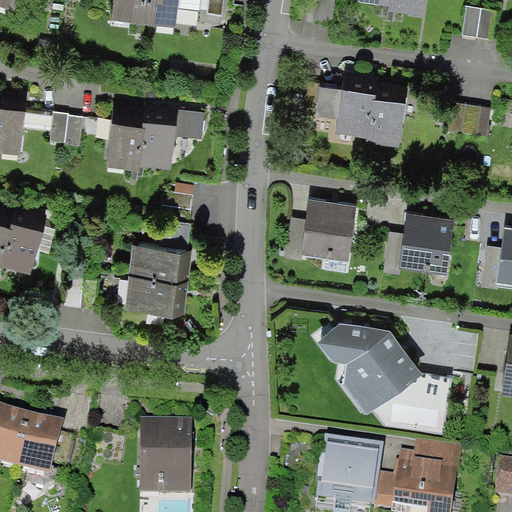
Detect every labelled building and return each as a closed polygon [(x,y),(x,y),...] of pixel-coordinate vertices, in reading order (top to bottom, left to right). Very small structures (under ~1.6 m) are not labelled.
[(109,0),(108,14),(137,17),(135,36),(153,38),(155,22),(172,23),(172,18),(223,23),(225,0),(109,0)] [(335,0),(317,0),(315,21),(332,23),(335,0)] [(389,0),(389,5),(388,11),(422,15),(423,0),(389,0)] [(499,11),(465,6),(461,35),(495,40),(499,11)] [(378,74),(345,69),(343,84),(338,119),(336,134),(367,138),(372,98),(375,99),(377,78),(378,74)] [(409,82),(377,78),(375,99),(372,98),(367,138),(366,143),(400,147),(409,82)] [(317,100),(321,81),(308,79),(305,98),(317,100)] [(338,119),(343,84),(321,81),(317,100),(315,116),(338,119)] [(0,149),(16,152),(23,123),(50,126),(49,139),(80,144),(84,115),(53,110),(50,113),(22,110),(29,92),(0,88),(0,149)] [(481,107),(449,102),(444,134),(476,139),(481,107)] [(107,105),(102,160),(136,163),(136,160),(168,163),(170,138),(201,140),(204,109),(141,104),(140,108),(107,105)] [(193,192),(162,189),(157,241),(130,238),(122,308),(180,314),(193,192)] [(356,205),(309,198),(306,219),(300,254),(302,254),(348,261),(356,205)] [(9,208),(0,205),(0,263),(29,271),(45,214),(10,205),(9,208)] [(402,234),(388,232),(382,273),(398,275),(398,269),(444,275),(452,220),(405,213),(402,234)] [(300,254),(306,219),(290,217),(284,258),(301,261),(302,254),(300,254)] [(511,228),(501,228),(499,248),(486,246),(481,288),(497,290),(498,283),(511,284),(511,228)] [(103,279),(67,274),(63,303),(98,309),(103,279)] [(338,322),(312,339),(328,362),(343,363),(342,378),(356,404),(372,411),(420,372),(385,330),(338,322)] [(511,333),(508,333),(498,393),(511,395),(511,333)] [(58,428),(0,412),(0,468),(29,476),(26,487),(47,493),(58,481),(47,470),(58,428)] [(190,422),(139,420),(136,490),(187,492),(190,422)] [(383,440),(325,432),(316,494),(376,502),(380,470),(383,440)] [(451,511),(461,443),(417,437),(415,450),(398,448),(395,472),(390,506),(390,510),(405,511),(451,511)] [(511,462),(500,461),(496,494),(511,496),(511,462)] [(390,506),(395,472),(380,470),(376,502),(376,504),(390,506)]
